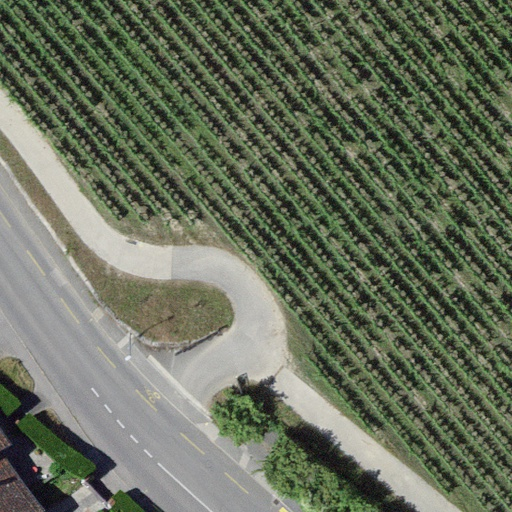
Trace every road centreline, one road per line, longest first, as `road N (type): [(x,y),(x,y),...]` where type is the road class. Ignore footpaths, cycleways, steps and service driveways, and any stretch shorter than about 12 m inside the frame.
road 1 (track): [(124,416),(245,354),(261,340),(262,309),(225,266),(113,252),(0,104)]
road 2 (tertiary): [(223,511),(124,416),(0,243)]
road 3 (track): [(441,511),(245,354)]
